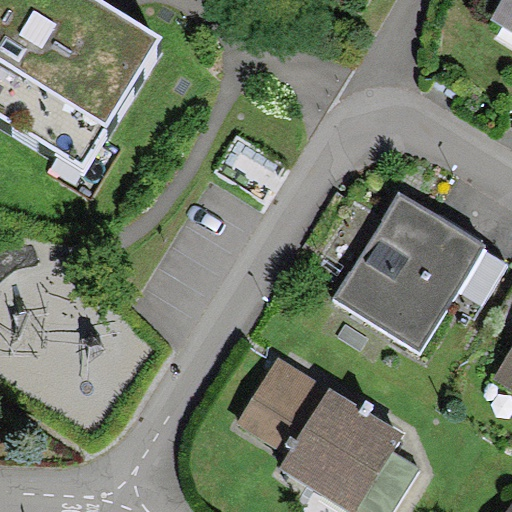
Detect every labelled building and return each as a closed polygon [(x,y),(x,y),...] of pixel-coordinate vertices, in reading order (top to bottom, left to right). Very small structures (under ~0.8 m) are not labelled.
[(172,50),(84,0),(0,0),(0,141),(90,193),(172,50)] [(359,0),(340,0),(355,8),(359,0)] [(511,0),(510,0),(487,41),(511,55),(511,0)] [(488,260),(401,209),(333,323),(420,375),(488,260)] [(423,511),(440,486),(278,386),(228,467),(300,511),(423,511)]
